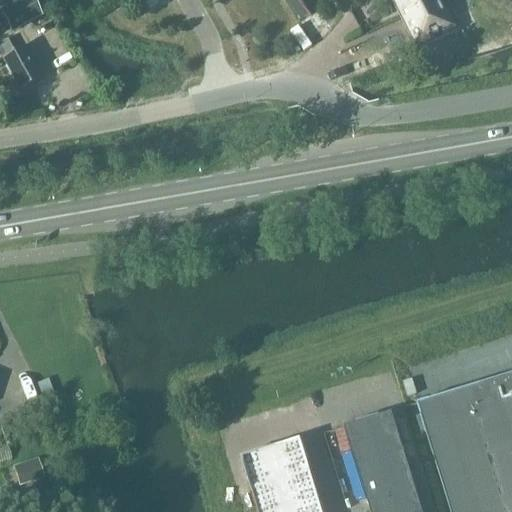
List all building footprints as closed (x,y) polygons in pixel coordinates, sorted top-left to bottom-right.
[(0,0),(0,10),(9,27),(11,31),(41,15),(32,0),(0,0)] [(392,0),(402,19),(440,0),(392,0)] [(417,50),(461,28),(447,0),(440,0),(402,19),(417,50)] [(0,10),(0,31),(9,27),(0,10)] [(14,53),(7,41),(0,44),(0,54),(19,90),(40,79),(23,48),(14,53)] [(422,417),(450,511),(511,511),(511,376),(418,405),(421,417),(422,417)] [(345,428),(351,449),(370,511),(422,511),(392,413),(345,428)] [(321,511),(300,442),(243,459),(259,511),(321,511)] [(7,447),(0,449),(0,462),(11,458),(7,447)] [(37,460),(14,468),(20,486),(43,478),(37,460)]
